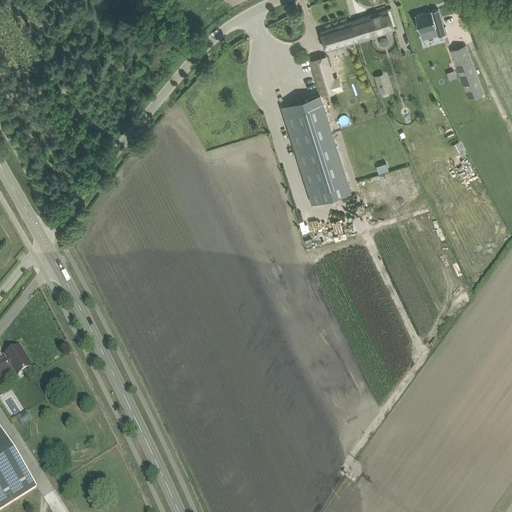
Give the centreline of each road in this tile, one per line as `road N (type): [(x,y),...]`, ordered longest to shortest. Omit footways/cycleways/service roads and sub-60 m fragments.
road 1 (unclassified): [(261,0),(226,22),(183,67),(43,236)]
road 2 (secondary): [(182,511),(43,236)]
